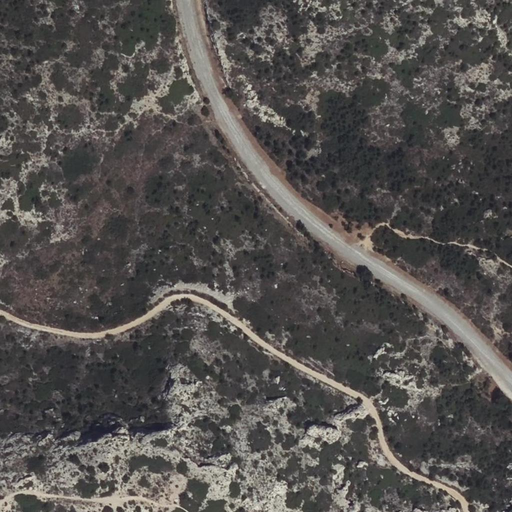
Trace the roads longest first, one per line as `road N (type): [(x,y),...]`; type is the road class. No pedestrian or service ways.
road 1 (track): [(0,311),(45,329),(93,334),(157,315),(189,295),(364,394),(401,472),(454,490),(470,511)]
road 2 (unclassified): [(187,0),(215,94),(259,167),(326,232),(460,325),(511,382)]
